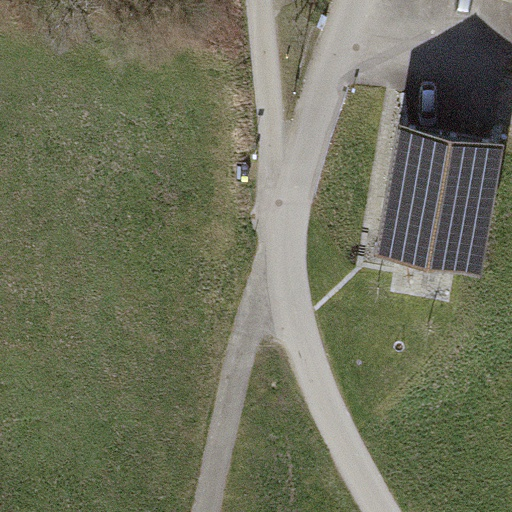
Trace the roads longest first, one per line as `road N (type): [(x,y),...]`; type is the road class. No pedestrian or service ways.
road 1 (residential): [(363,0),(294,204),(286,305),(383,511)]
road 2 (track): [(286,305),(258,331),(214,511)]
road 3 (track): [(258,0),(271,137),(294,204)]
